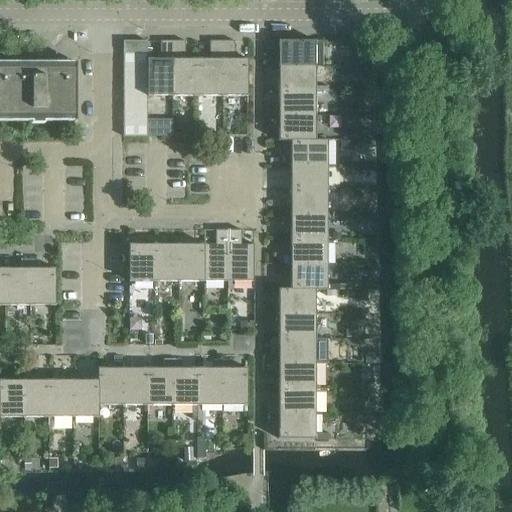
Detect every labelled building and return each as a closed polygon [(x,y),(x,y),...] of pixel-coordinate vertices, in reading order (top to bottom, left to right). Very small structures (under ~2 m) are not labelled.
[(278,56),(278,66),(315,66),(315,41),(278,40),(278,56)] [(123,41),(123,53),(147,53),(147,41),(123,41)] [(147,77),(147,89),(147,96),(172,96),(172,41),(160,41),(160,53),(147,53),(147,65),(147,77)] [(172,41),(172,96),(197,96),(197,53),(185,53),(185,41),(172,41)] [(197,53),(197,96),(222,96),(222,41),(209,41),(209,52),(197,53)] [(222,41),(222,96),(247,96),(247,52),(235,52),(234,41),(222,41)] [(123,53),(123,65),(147,65),(147,53),(123,53)] [(369,53),(355,53),(355,66),(369,66),(369,53)] [(278,56),(266,56),(266,66),(278,66),(278,56)] [(123,65),(123,77),(147,77),(147,65),(123,65)] [(278,66),(278,91),(315,91),(315,66),(278,66)] [(74,122),(75,122),(75,68),(0,68),(0,121),(74,121),(74,122)] [(362,68),(361,78),(373,78),(373,68),(362,68)] [(123,77),(123,89),(147,89),(147,77),(123,77)] [(123,89),(123,100),(147,101),(147,96),(147,89),(123,89)] [(278,91),(278,116),(315,116),(315,91),(278,91)] [(123,100),(123,112),(147,112),(147,101),(123,100)] [(358,102),(346,102),(346,115),(358,115),(358,102)] [(123,112),(123,124),(147,124),(147,112),(123,112)] [(278,141),(290,141),(290,140),(315,140),(315,116),(278,116),(278,141)] [(147,124),(123,124),(123,136),(147,136),(147,124)] [(347,127),(347,136),(356,136),(356,127),(347,127)] [(290,140),(290,141),(290,165),(327,165),(327,140),(315,140),(290,140)] [(354,141),(342,141),(342,150),(354,149),(354,141)] [(290,165),(290,190),(327,190),(327,165),(290,165)] [(290,190),(290,215),(327,215),(327,190),(290,190)] [(290,215),(290,240),(327,240),(327,215),(290,215)] [(215,244),(203,244),(203,282),(228,282),(228,230),(215,230),(215,244)] [(241,230),(228,230),(228,282),(254,282),(254,244),(241,244),(241,230)] [(290,240),(290,265),(327,265),(327,240),(290,240)] [(153,282),(153,244),(128,244),(128,282),(153,282)] [(178,244),(153,244),(153,282),(178,282),(178,244)] [(203,244),(178,244),(178,282),(203,282),(203,244)] [(21,268),(5,268),(5,306),(30,306),(30,261),(21,262),(21,268)] [(39,261),(30,261),(30,306),(55,306),(55,268),(39,268),(39,261)] [(290,274),(290,289),(315,289),(315,290),(327,290),(327,265),(290,265),(276,265),(276,274),(290,274)] [(278,289),(278,314),(315,314),(315,290),(315,289),(290,289),(278,289)] [(278,314),(278,339),(315,339),(315,314),(278,314)] [(254,321),(240,321),(240,330),(254,330),(254,321)] [(357,325),(346,325),(346,337),(357,337),(357,325)] [(278,339),(278,364),(315,364),(315,339),(278,339)] [(380,355),(366,355),(366,363),(380,363),(380,355)] [(163,368),(147,368),(147,406),(172,406),(172,360),(163,360),(163,368)] [(181,361),(172,360),(172,406),(191,406),(191,419),(197,419),(197,368),(181,368),(181,361)] [(213,368),(197,368),(197,419),(202,419),(202,406),(221,406),(221,361),(213,361),(213,368)] [(230,361),(221,361),(221,406),(247,406),(247,368),(231,368),(230,361)] [(124,368),(123,368),(123,406),(147,406),(147,368),(131,368),(131,362),(124,362),(124,368)] [(278,373),(278,389),(315,389),(315,364),(278,364),(269,364),(269,372),(278,373)] [(97,368),(97,380),(98,380),(98,406),(123,406),(123,368),(97,368)] [(0,380),(0,417),(24,418),(24,380),(0,380)] [(48,380),(24,380),(24,418),(48,418),(48,380)] [(73,380),(48,380),(48,418),(73,418),(73,380)] [(97,380),(73,380),(73,418),(98,418),(98,406),(98,380),(97,380)] [(270,404),(270,413),(315,414),(315,389),(278,389),(278,404),(270,404)] [(315,414),(270,413),(270,422),(278,422),(278,439),(330,439),(330,433),(315,433),(315,414)] [(196,439),(196,458),(204,458),(205,439),(196,439)] [(193,448),(183,448),(183,461),(193,461),(193,448)] [(136,458),(136,470),(147,470),(147,458),(136,458)] [(171,458),(162,458),(162,467),(171,467),(171,458)] [(57,459),(49,459),(49,468),(57,468),(57,459)]
